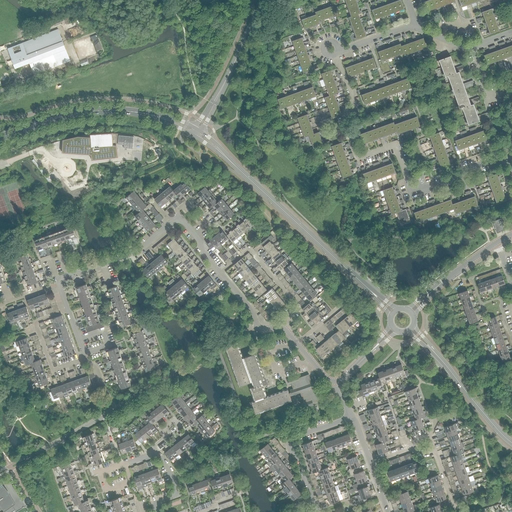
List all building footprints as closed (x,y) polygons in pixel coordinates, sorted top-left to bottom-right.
[(358,2),(357,0),(346,4),(348,9),(353,7),(354,10),(359,8),(357,3),(358,2)] [(396,1),(399,11),(404,9),(400,0),(398,0),(399,0),(396,1)] [(431,10),(427,0),(422,2),(426,12),(427,13),(428,12),(428,11),(431,10)] [(436,9),(432,0),(428,0),(427,0),(431,10),(434,9),(434,10),(436,9)] [(441,7),(438,0),(432,0),(436,9),(438,9),(438,8),(441,7)] [(391,2),(394,13),(399,11),(396,1),(393,2),(393,1),(391,2)] [(386,4),(390,14),(394,13),(391,2),(389,3),(386,4)] [(381,5),(385,16),(390,14),(386,4),(383,6),(383,5),(381,5)] [(379,7),(376,8),(380,18),(385,16),(381,5),(379,6),(379,7)] [(332,6),(327,7),(331,18),(333,17),(333,16),(336,15),(332,6)] [(329,18),(329,19),(331,18),(327,7),(323,9),(324,14),(321,15),(323,20),(329,18)] [(361,11),(360,11),(359,8),(354,10),(353,7),(348,9),(351,16),(358,14),(361,13),(361,12),(361,11)] [(375,20),(380,18),(376,8),(373,9),(373,8),(371,9),(372,10),(371,10),(375,20)] [(482,14),(483,17),(488,15),(489,18),(494,16),(496,15),(495,12),(493,13),(491,8),(482,12),(481,13),(481,14),(482,14)] [(323,9),(315,12),(316,14),(319,23),(319,22),(321,22),(321,21),(323,20),(321,15),(324,14),(323,9)] [(316,14),(311,16),(315,27),(317,26),(317,25),(320,24),(319,22),(319,23),(316,14)] [(358,14),(351,16),(349,17),(349,18),(348,18),(348,20),(349,19),(350,22),(360,18),(358,14)] [(485,25),(496,21),(494,16),(489,18),(488,15),(483,17),(485,23),(484,23),(485,25)] [(315,27),(311,16),(306,18),(310,28),(312,27),(313,28),(315,27)] [(307,29),(310,28),(306,18),(301,19),(305,29),(305,30),(307,30),(307,29)] [(362,23),(360,18),(350,22),(351,25),(350,25),(351,27),(362,23)] [(498,26),(496,21),(485,25),(486,27),(487,27),(488,29),(498,26)] [(360,33),(365,31),(362,23),(351,27),(352,29),(353,32),(358,30),(360,33)] [(499,31),(498,26),(488,29),(489,32),(488,33),(489,34),(490,34),(499,31)] [(356,40),(366,36),(365,31),(360,33),(358,30),(353,32),(356,38),(355,38),(355,40),(356,39),(356,40)] [(22,43),(8,49),(14,64),(28,59),(34,74),(48,69),(56,66),(70,61),(60,34),(24,48),(22,43)] [(293,46),(303,42),(302,40),(303,39),(302,38),(301,38),(292,41),(293,46)] [(420,38),(418,39),(422,49),(427,48),(423,38),(420,39),(420,38)] [(416,40),(413,41),(415,46),(412,47),(414,52),(422,49),(418,39),(416,39),(416,40)] [(407,43),(405,43),(409,54),(414,52),(412,47),(415,46),(413,41),(408,43),(407,43)] [(303,42),(293,46),(295,51),(306,47),(305,45),(304,45),(303,42)] [(397,44),(395,44),(399,55),(403,53),(401,46),(400,43),(397,45),(397,44)] [(401,46),(403,53),(404,56),(409,54),(405,43),(403,44),(404,45),(401,46)] [(393,46),(390,47),(392,52),(389,53),(391,58),(399,55),(395,44),(393,45),(393,46)] [(511,56),(507,45),(505,46),(506,47),(503,48),(507,58),(511,56)] [(306,47),(295,51),(297,56),(307,52),(306,49),(307,49),(306,47)] [(384,48),(382,49),(386,60),(391,58),(389,53),(392,52),(390,47),(385,49),(384,48)] [(500,49),(500,48),(498,49),(502,60),(507,58),(503,48),(500,49)] [(381,61),(386,60),(382,49),(380,50),(381,50),(378,51),(381,61)] [(502,60),(498,49),(496,50),(493,51),(497,61),(502,60)] [(492,63),(497,61),(493,51),(490,52),(488,52),(492,63)] [(307,52),(297,56),(299,60),(309,57),(309,55),(308,55),(307,52)] [(487,65),(492,63),(488,52),(486,53),(487,54),(483,55),(487,65)] [(465,88),(474,85),(472,80),(463,83),(459,72),(466,70),(464,64),(455,68),(450,56),(439,60),(445,77),(448,76),(459,109),(462,108),(468,125),(489,117),(487,112),(478,116),(474,104),(480,102),(478,97),(469,100),(465,88)] [(310,59),(309,57),(299,60),(300,65),(305,64),(306,66),(311,65),(309,59),(310,59)] [(370,59),(367,60),(371,69),(376,67),(372,58),(372,57),(370,58),(370,59)] [(361,62),(358,63),(359,68),(356,69),(358,74),(366,71),(362,60),(360,61),(361,62)] [(366,71),(371,69),(367,60),(365,61),(364,60),(362,60),(366,71)] [(352,64),(350,65),(353,76),(358,74),(356,69),(359,68),(358,63),(352,65),(352,64)] [(306,66),(305,64),(300,65),(303,73),(313,70),(313,69),(314,69),(313,67),(312,67),(311,65),(306,66)] [(349,77),(353,76),(350,65),(348,66),(345,68),(349,77)] [(331,70),(321,74),(323,79),(327,77),(329,80),(334,78),(332,72),(332,70),(331,70)] [(327,77),(323,79),(326,86),(336,82),(335,80),(335,81),(334,78),(329,80),(327,77)] [(405,79),(403,80),(406,90),(411,88),(408,78),(407,78),(407,77),(405,78),(405,79)] [(398,81),(401,92),(406,90),(403,80),(400,81),(400,80),(398,81)] [(393,83),(396,93),(401,92),(398,81),(395,81),(396,82),(393,83)] [(336,82),(326,86),(327,91),(337,87),(336,85),(337,84),(336,82)] [(390,84),(390,83),(388,84),(392,95),(396,93),(393,83),(390,84)] [(392,95),(388,84),(386,85),(386,86),(383,87),(387,97),(392,95)] [(310,88),(307,89),(311,99),(316,97),(312,87),(312,86),(309,87),(310,88)] [(338,90),(337,87),(327,91),(329,96),(335,94),(339,93),(339,92),(340,92),(339,90),(338,90)] [(381,88),(380,87),(378,88),(382,98),(387,97),(383,87),(381,88)] [(377,89),(374,90),(375,95),(373,96),(374,101),(382,98),(378,88),(376,88),(377,89)] [(304,89),(302,90),(306,100),(311,99),(307,89),(304,90),(304,89)] [(300,91),(297,92),(299,97),(296,98),(298,103),(306,100),(302,90),(300,90),(300,91)] [(368,91),(366,92),(370,103),(374,101),(373,96),(375,95),(374,90),(368,92),(368,91)] [(292,93),(289,94),(293,105),(298,103),(296,98),(299,97),(297,92),(292,94),(292,93)] [(365,105),(370,103),(366,92),(364,93),(361,95),(365,105)] [(288,95),(285,96),(287,101),(284,102),(286,108),(293,105),(289,94),(288,95)] [(335,94),(329,96),(324,98),(326,103),(336,99),(335,96),(336,96),(335,94)] [(284,102),(287,101),(285,96),(279,98),(277,98),(278,99),(277,99),(281,109),(286,108),(284,102)] [(337,102),(336,99),(326,103),(328,107),(339,103),(338,102),(337,102)] [(339,105),(339,103),(328,107),(329,112),(339,109),(338,106),(339,105)] [(339,109),(329,112),(331,117),(341,113),(342,113),(341,111),(340,111),(339,109)] [(299,123),(309,119),(308,117),(308,116),(308,115),(307,115),(297,118),(299,123)] [(417,116),(411,118),(415,128),(418,127),(418,128),(420,127),(420,126),(417,116)] [(415,128),(411,118),(407,120),(411,131),(413,130),(412,129),(415,128)] [(309,119),(299,123),(300,128),(311,124),(311,122),(310,122),(309,119)] [(411,131),(407,120),(402,122),(403,127),(401,128),(402,133),(409,131),(411,131)] [(394,124),(394,122),(388,124),(390,129),(387,130),(389,135),(395,133),(395,134),(397,133),(394,125),(394,124)] [(403,127),(402,122),(394,124),(394,125),(397,133),(398,135),(398,134),(398,135),(400,135),(400,134),(402,133),(401,128),(403,127)] [(311,124),(300,128),(302,133),(312,129),(311,126),(312,126),(311,124)] [(390,129),(388,124),(381,127),(385,138),(387,137),(386,136),(389,135),(387,130),(390,129)] [(385,138),(381,127),(376,128),(380,138),(382,137),(383,138),(385,138)] [(380,138),(376,128),(371,130),(375,141),(377,140),(377,139),(380,138)] [(313,132),(312,129),(302,133),(304,138),(309,136),(315,134),(314,132),(313,132)] [(375,141),(371,130),(366,132),(368,137),(365,138),(367,143),(373,141),(373,142),(375,141)] [(482,142),(488,140),(484,130),(481,131),(481,130),(479,131),(482,142)] [(477,132),(474,133),(478,143),(482,142),(479,131),(477,131),(477,132)] [(318,132),(315,134),(309,136),(310,141),(315,139),(316,142),(321,140),(319,134),(320,134),(320,132),(319,133),(318,132)] [(368,137),(366,132),(359,135),(362,145),(363,145),(365,145),(364,144),(367,143),(365,138),(368,137)] [(437,142),(442,140),(439,132),(429,136),(428,137),(429,139),(430,138),(431,141),(436,139),(437,142)] [(78,137),(63,140),(62,153),(91,155),(92,160),(117,157),(116,145),(117,134),(112,133),(90,135),(78,137)] [(471,133),(469,134),(473,145),(478,143),(474,133),(471,134),(471,133)] [(468,136),(464,137),(468,147),(473,145),(469,134),(467,135),(468,136)] [(118,135),(118,145),(124,145),(123,148),(132,149),(133,137),(118,135)] [(461,137),(459,138),(463,148),(468,147),(464,137),(462,138),(461,137)] [(458,150),(463,148),(459,138),(457,138),(458,139),(455,140),(458,150)] [(316,142),(315,139),(310,141),(313,149),(323,145),(324,144),(323,143),(322,143),(321,140),(316,142)] [(436,139),(431,141),(433,147),(432,147),(433,149),(443,145),(442,140),(437,142),(436,139)] [(341,143),(331,146),(333,151),(343,148),(342,145),(343,144),(342,143),(341,143)] [(443,145),(433,149),(433,151),(434,151),(435,153),(445,150),(443,145)] [(343,148),(333,151),(334,156),(345,152),(345,150),(344,151),(343,148)] [(445,150),(435,153),(436,156),(436,157),(436,159),(447,155),(445,150)] [(345,152),(334,156),(336,161),(346,157),(345,154),(346,154),(345,152)] [(447,155),(436,159),(437,161),(438,160),(439,163),(449,160),(447,155)] [(346,157),(336,161),(338,166),(349,162),(348,160),(347,160),(346,157)] [(450,164),(449,160),(439,163),(440,166),(439,166),(440,168),(450,164)] [(349,162),(338,166),(340,171),(345,169),(346,171),(351,170),(348,164),(349,164),(349,162)] [(387,165),(390,175),(395,173),(392,163),(391,163),(391,162),(389,163),(390,164),(387,165)] [(452,169),(450,164),(440,168),(440,170),(441,170),(442,173),(452,169)] [(382,166),(386,177),(390,175),(387,165),(384,166),(384,165),(382,166)] [(380,167),(377,168),(381,178),(386,177),(382,166),(380,166),(380,167)] [(374,168),(372,169),(376,180),(381,178),(377,168),(374,169),(374,168)] [(346,171),(345,169),(340,171),(342,178),(352,175),(352,174),(353,174),(352,172),(351,173),(351,170),(346,171)] [(368,172),(371,182),(376,180),(372,169),(370,170),(370,171),(368,172)] [(366,184),(371,182),(368,172),(365,173),(364,172),(363,173),(363,174),(366,184)] [(487,177),(489,182),(499,178),(499,176),(498,177),(497,174),(487,177)] [(489,182),(490,187),(500,183),(499,181),(500,180),(499,178),(489,182)] [(181,184),(187,192),(191,189),(185,181),(181,184)] [(490,187),(492,192),(503,188),(502,186),(501,186),(500,183),(490,187)] [(181,184),(177,187),(183,195),(187,192),(181,184)] [(170,186),(166,190),(172,197),(176,194),(173,191),(170,186)] [(179,198),(183,195),(177,187),(173,191),(176,194),(179,198)] [(197,193),(200,197),(208,191),(205,187),(197,193)] [(384,195),(395,191),(394,190),(392,187),(382,190),(384,195)] [(504,190),(503,188),(492,192),(494,197),(499,195),(500,197),(505,196),(503,190),(504,190)] [(168,201),(172,197),(166,190),(162,193),(168,201)] [(209,190),(208,191),(200,197),(203,201),(213,193),(209,190)] [(137,195),(134,191),(126,197),(129,201),(137,195)] [(395,191),(384,195),(386,200),(396,197),(395,194),(396,194),(395,191)] [(162,193),(158,196),(165,204),(168,201),(162,193)] [(203,201),(206,205),(214,199),(216,197),(213,193),(203,201)] [(129,201),(132,205),(140,199),(137,195),(129,201)] [(472,197),(469,198),(473,208),(478,206),(474,196),(474,195),(472,196),(472,197)] [(499,195),(494,197),(497,204),(506,201),(506,200),(507,200),(507,198),(506,199),(505,196),(500,197),(499,195)] [(161,207),(165,204),(158,196),(154,199),(161,207)] [(396,197),(386,200),(388,205),(398,201),(398,199),(397,199),(396,197)] [(469,198),(464,200),(468,210),(473,208),(469,198)] [(132,205),(135,209),(143,203),(140,199),(132,205)] [(217,202),(214,199),(206,205),(210,209),(214,206),(214,205),(217,202)] [(214,206),(217,209),(225,203),(221,199),(217,202),(214,205),(214,206)] [(446,212),(454,209),(452,203),(450,199),(448,199),(448,200),(445,201),(447,206),(444,207),(446,212)] [(460,212),(468,210),(464,200),(463,199),(459,200),(460,201),(461,206),(459,207),(460,212)] [(398,201),(388,205),(389,210),(399,206),(398,203),(399,203),(398,201)] [(439,202),(437,203),(441,214),(446,212),(444,207),(447,206),(445,201),(440,203),(439,202)] [(452,203),(454,209),(456,214),(460,212),(459,207),(461,206),(460,201),(454,203),(454,202),(452,203)] [(146,206),(143,203),(135,209),(139,213),(142,210),(146,206)] [(228,207),(225,203),(217,209),(220,213),(228,207)] [(433,206),(437,216),(441,214),(437,203),(436,204),(436,205),(433,206)] [(400,209),(399,206),(389,210),(391,215),(396,213),(401,211),(402,210),(401,209),(400,209)] [(423,209),(427,219),(432,217),(428,206),(426,207),(426,208),(423,209)] [(428,206),(432,217),(437,216),(433,206),(430,207),(430,206),(428,206)] [(220,213),(223,217),(231,211),(228,207),(220,213)] [(418,210),(422,221),(427,219),(423,209),(421,210),(420,209),(418,210)] [(134,216),(138,220),(145,214),(142,210),(139,213),(134,216)] [(406,210),(401,211),(396,213),(400,226),(402,225),(403,228),(405,227),(405,228),(412,226),(406,210)] [(417,222),(422,221),(418,210),(416,211),(417,211),(414,213),(417,222)] [(234,214),(231,211),(223,217),(227,221),(234,214)] [(247,217),(245,219),(251,227),(255,224),(246,213),(244,214),(246,216),(247,217)] [(149,217),(145,214),(138,220),(141,224),(149,217)] [(244,220),(241,222),(247,230),(251,227),(245,219),(242,216),(240,217),(242,219),(243,219),(244,220)] [(141,224),(144,228),(152,221),(149,217),(141,224)] [(240,223),(237,225),(244,233),(247,230),(241,222),(238,219),(237,220),(238,222),(239,222),(240,223)] [(497,233),(504,230),(503,227),(504,227),(501,219),(496,220),(496,221),(493,222),(497,233)] [(155,225),(152,221),(144,228),(147,232),(155,225)] [(236,226),(234,228),(240,236),(244,233),(237,225),(235,222),(233,223),(235,225),(236,226)] [(69,225),(64,226),(65,229),(60,231),(59,228),(55,230),(56,233),(51,234),(50,232),(46,233),(47,236),(41,238),(40,235),(36,236),(37,239),(35,240),(38,249),(37,250),(37,252),(41,251),(40,249),(46,247),(47,249),(50,248),(49,246),(55,243),(56,246),(59,244),(59,242),(65,240),(66,242),(69,241),(68,239),(76,236),(72,227),(70,228),(69,225)] [(233,229),(230,231),(237,239),(240,236),(234,228),(231,225),(230,226),(231,228),(232,228),(233,229)] [(233,242),(237,239),(230,231),(228,228),(226,229),(227,231),(228,231),(229,232),(226,234),(233,242)] [(224,242),(228,238),(222,231),(218,234),(224,242)] [(220,245),(224,242),(218,234),(214,237),(220,245)] [(263,247),(266,251),(273,244),(270,241),(274,238),(271,235),(261,243),(263,247)] [(168,244),(167,245),(170,248),(178,242),(181,239),(180,237),(178,239),(178,240),(177,241),(175,238),(172,240),(170,242),(168,244)] [(210,240),(216,248),(220,245),(214,237),(210,240)] [(212,251),(216,248),(210,240),(206,244),(212,251)] [(170,248),(173,252),(181,245),(184,243),(183,241),(181,243),(180,244),(178,242),(170,248)] [(276,248),(273,244),(266,251),(263,253),(262,253),(260,255),(262,257),(266,254),(265,253),(267,252),(269,254),(276,248)] [(173,252),(176,255),(184,249),(187,246),(186,245),(184,246),(184,247),(183,248),(181,245),(173,252)] [(176,255),(179,259),(187,253),(190,250),(189,248),(187,250),(186,251),(184,249),(176,255)] [(269,254),(272,258),(279,252),(276,248),(269,254)] [(179,259),(182,263),(190,256),(193,254),(192,252),(190,254),(189,255),(187,253),(179,259)] [(282,255),(279,252),(272,258),(269,261),(268,260),(266,262),(268,264),(272,261),(271,260),(273,259),(275,262),(282,255)] [(24,284),(27,283),(28,285),(37,282),(38,283),(40,282),(39,279),(37,280),(34,274),(37,273),(35,270),(33,271),(31,264),(33,264),(32,260),(30,261),(27,254),(18,257),(19,260),(16,261),(17,265),(20,264),(22,269),(19,270),(21,274),(24,273),(25,278),(23,279),(24,284)] [(161,254),(157,258),(164,265),(168,262),(161,254)] [(275,262),(278,265),(285,259),(287,257),(284,254),(282,255),(275,262)] [(0,258),(1,259),(0,255),(0,283),(6,281),(5,278),(8,277),(7,273),(4,274),(2,269),(5,268),(3,264),(0,265),(0,263),(0,258)] [(182,263),(185,266),(193,260),(196,257),(195,256),(193,257),(193,258),(192,259),(190,256),(182,263)] [(157,258),(153,261),(160,269),(164,265),(157,258)] [(195,262),(193,260),(185,266),(188,270),(196,263),(199,261),(198,259),(196,261),(195,262)] [(233,265),(236,269),(244,263),(241,259),(233,265)] [(289,263),(285,259),(278,265),(275,268),(274,267),(272,269),(274,271),(278,268),(277,267),(279,266),(281,269),(289,263)] [(153,261),(150,264),(156,272),(160,269),(153,261)] [(188,270),(191,274),(199,267),(202,264),(201,263),(199,264),(199,265),(198,266),(196,263),(188,270)] [(247,267),(244,263),(236,269),(240,273),(247,267)] [(284,270),(287,274),(295,267),(291,263),(284,270)] [(150,264),(146,267),(152,275),(156,272),(150,264)] [(205,268),(204,266),(202,268),(202,269),(201,270),(199,267),(191,274),(194,278),(205,268)] [(148,278),(152,275),(146,267),(142,270),(148,278)] [(240,273),(243,277),(250,270),(247,267),(240,273)] [(298,271),(295,267),(287,274),(290,277),(298,271)] [(254,274),(250,270),(243,277),(246,281),(254,274)] [(290,277),(293,281),(301,275),(298,271),(290,277)] [(246,281),(249,285),(257,278),(254,274),(246,281)] [(304,279),(301,275),(293,281),(296,285),(304,279)] [(502,275),(495,278),(499,286),(505,284),(502,275)] [(208,276),(204,279),(211,287),(213,289),(217,286),(215,284),(208,276)] [(260,282),(257,278),(249,285),(252,288),(260,282)] [(495,278),(490,280),(493,288),(499,286),(495,278)] [(184,290),(188,287),(182,279),(178,282),(184,290)] [(211,287),(204,279),(200,282),(207,290),(211,287)] [(296,285),(300,289),(307,282),(304,279),(296,285)] [(490,280),(484,282),(487,290),(493,288),(490,280)] [(180,293),(184,290),(178,282),(174,285),(180,293)] [(203,293),(207,290),(200,282),(197,285),(203,293)] [(252,288),(256,292),(263,286),(260,282),(252,288)] [(310,286),(307,282),(300,289),(303,293),(310,286)] [(487,290),(484,282),(478,284),(481,293),(487,290)] [(76,286),(74,287),(75,290),(77,289),(79,296),(77,296),(78,300),(81,299),(83,305),(81,306),(82,309),(84,308),(86,314),(84,315),(85,318),(87,318),(90,325),(91,325),(94,324),(96,323),(99,322),(98,319),(101,318),(100,314),(97,315),(95,310),(98,309),(96,305),(93,306),(92,300),(94,299),(93,295),(90,296),(88,291),(91,290),(90,286),(87,287),(86,284),(77,287),(76,286)] [(109,292),(106,293),(107,297),(110,296),(112,301),(109,302),(111,306),(114,305),(115,310),(113,311),(114,316),(117,315),(119,320),(116,321),(117,325),(118,325),(120,324),(121,327),(130,323),(131,325),(133,324),(135,323),(134,321),(133,322),(132,320),(130,321),(128,315),(130,314),(129,313),(133,312),(132,310),(129,311),(127,312),(124,306),(127,305),(125,302),(123,296),(122,292),(120,293),(117,285),(115,286),(108,289),(109,292)] [(180,293),(174,285),(170,289),(176,296),(180,293)] [(198,295),(199,296),(203,293),(197,285),(193,289),(198,295)] [(266,290),(263,286),(256,292),(259,296),(266,290)] [(303,293),(306,297),(314,290),(310,286),(303,293)] [(264,295),(267,299),(275,292),(272,288),(264,295)] [(173,300),(176,296),(170,289),(166,292),(173,300)] [(314,290),(306,297),(309,300),(317,294),(314,290)] [(467,290),(459,294),(461,300),(469,297),(467,290)] [(173,300),(166,292),(162,295),(169,303),(173,300)] [(268,304),(270,302),(278,296),(275,292),(267,299),(265,300),(268,304)] [(41,295),(45,305),(49,303),(48,300),(47,297),(46,293),(41,295)] [(40,306),(45,305),(41,295),(37,297),(40,306)] [(270,302),(274,306),(281,300),(278,296),(270,302)] [(35,308),(40,306),(37,297),(32,299),(35,308)] [(469,297),(461,300),(463,306),(471,303),(469,297)] [(30,310),(35,308),(32,299),(27,300),(30,310)] [(285,304),(281,300),(274,306),(277,310),(285,304)] [(302,309),(305,313),(315,305),(314,303),(311,305),(310,303),(302,309)] [(471,303),(463,306),(465,312),(474,309),(471,303)] [(305,313),(302,316),(303,317),(305,316),(305,315),(306,314),(308,317),(318,309),(315,305),(305,313)] [(26,307),(21,308),(25,318),(30,316),(26,307)] [(25,318),(21,308),(17,310),(20,319),(25,318)] [(308,317),(311,320),(319,314),(320,312),(318,309),(308,317)] [(474,309),(465,312),(467,318),(476,315),(474,309)] [(20,319),(17,310),(12,312),(15,321),(20,319)] [(16,324),(15,321),(12,312),(7,313),(10,321),(9,322),(9,323),(10,325),(11,326),(16,324)] [(351,313),(347,316),(353,324),(357,321),(351,313)] [(322,317),(319,314),(311,320),(308,323),(309,324),(311,323),(311,322),(312,321),(314,324),(322,317)] [(51,319),(52,324),(63,320),(62,315),(51,319)] [(476,315),(467,318),(469,324),(478,320),(476,315)] [(350,327),(353,324),(347,316),(343,320),(350,327)] [(495,317),(487,320),(489,326),(498,323),(495,317)] [(56,328),(65,325),(63,320),(52,324),(54,329),(56,328)] [(350,327),(343,320),(339,323),(346,330),(350,327)] [(347,332),(346,330),(339,323),(335,326),(339,330),(344,336),(347,332)] [(498,323),(489,326),(491,332),(500,329),(498,323)] [(56,328),(57,333),(67,329),(65,325),(56,328)] [(57,333),(59,337),(68,334),(67,329),(57,333)] [(491,332),(493,338),(502,335),(500,329),(491,332)] [(134,347),(135,351),(138,350),(140,355),(137,356),(139,360),(142,359),(143,364),(141,365),(142,369),(145,369),(146,371),(155,368),(156,369),(158,368),(157,365),(155,366),(152,360),(155,359),(153,356),(151,356),(149,350),(151,350),(151,348),(155,347),(154,345),(148,347),(146,341),(148,340),(147,337),(145,338),(142,330),(133,334),(133,336),(131,337),(132,341),(135,340),(137,346),(134,347)] [(339,330),(335,333),(341,341),(345,338),(344,336),(339,330)] [(341,341),(335,333),(331,336),(338,344),(341,341)] [(68,334),(59,337),(57,338),(59,343),(61,342),(70,339),(68,334)] [(493,338),(495,344),(504,341),(502,335),(493,338)] [(331,336),(327,340),(334,347),(338,344),(331,336)] [(17,347),(19,346),(28,342),(27,338),(17,341),(15,342),(17,347)] [(61,342),(62,347),(72,343),(70,339),(61,342)] [(327,340),(324,343),(330,350),(334,347),(327,340)] [(495,344),(498,350),(506,346),(504,341),(495,344)] [(28,342),(19,346),(20,351),(30,347),(28,342)] [(292,401),(290,396),(300,393),(299,391),(294,393),(292,389),(290,390),(291,393),(289,393),(287,389),(267,396),(260,379),(264,377),(258,361),(259,361),(256,353),(243,358),(237,342),(224,347),(239,387),(251,382),(253,387),(249,388),(254,401),(251,402),(256,414),(292,401)] [(73,348),(72,343),(62,347),(64,351),(73,348)] [(324,343),(320,346),(326,354),(330,350),(324,343)] [(322,357),(326,354),(320,346),(316,349),(322,357)] [(498,350),(500,356),(508,352),(506,346),(498,350)] [(20,351),(22,355),(32,352),(30,347),(20,351)] [(108,351),(108,349),(105,350),(107,353),(109,353),(111,359),(109,360),(110,363),(112,362),(114,368),(112,369),(113,372),(115,372),(117,378),(115,378),(117,382),(119,381),(121,388),(131,385),(130,382),(133,381),(131,377),(128,378),(126,373),(129,372),(128,368),(125,369),(123,364),(126,363),(124,358),(122,359),(120,354),(123,353),(121,349),(118,350),(117,347),(108,351)] [(75,353),(73,348),(64,351),(62,352),(64,357),(66,356),(75,353)] [(22,355),(24,360),(33,357),(32,352),(22,355)] [(508,352),(500,356),(502,362),(511,359),(508,352)] [(26,365),(31,363),(35,361),(33,357),(24,360),(26,365)] [(31,363),(32,367),(42,364),(40,359),(35,361),(31,363)] [(396,366),(400,376),(404,374),(401,364),(398,365),(397,364),(396,365),(396,366)] [(391,366),(391,368),(392,368),(395,377),(400,376),(396,366),(393,367),(393,366),(391,366)] [(386,368),(387,369),(390,379),(395,377),(392,368),(391,368),(389,369),(388,367),(386,368)] [(390,379),(387,369),(384,370),(383,369),(382,370),(382,371),(386,381),(386,383),(391,381),(390,379)] [(377,371),(379,378),(381,382),(386,381),(382,371),(379,372),(379,371),(377,371)] [(299,391),(300,393),(304,406),(322,400),(321,399),(323,399),(317,382),(312,384),(308,374),(289,380),(288,383),(289,385),(291,384),(292,389),(294,393),(299,391)] [(83,377),(87,386),(91,385),(91,383),(90,381),(89,378),(88,375),(83,377)] [(83,377),(79,379),(82,388),(87,386),(83,377)] [(374,378),(375,380),(378,389),(383,387),(381,382),(379,378),(376,379),(376,378),(374,378)] [(79,379),(74,380),(77,390),(82,388),(79,379)] [(369,380),(370,381),(373,391),(378,389),(375,380),(372,381),(371,379),(369,380)] [(74,380),(69,382),(73,392),(77,390),(74,380)] [(365,382),(365,383),(369,393),(369,394),(374,393),(373,391),(370,381),(367,382),(366,381),(365,382)] [(69,382),(64,384),(68,393),(73,392),(69,382)] [(360,385),(362,390),(364,394),(369,393),(365,383),(362,384),(362,383),(360,383),(360,385)] [(69,396),(68,393),(64,384),(60,385),(63,395),(64,398),(69,396)] [(60,385),(55,387),(59,397),(63,395),(60,385)] [(58,397),(59,397),(55,387),(50,389),(51,392),(49,393),(52,400),(54,401),(59,399),(58,397)] [(405,391),(407,396),(417,393),(416,393),(415,390),(417,389),(416,388),(415,388),(405,391)] [(173,406),(174,405),(182,399),(182,398),(180,396),(184,393),(182,392),(171,401),(173,403),(172,404),(173,406)] [(407,396),(409,401),(418,397),(417,394),(419,394),(418,392),(416,393),(417,393),(407,396)] [(176,410),(177,409),(185,403),(185,402),(183,400),(187,397),(185,396),(182,398),(182,399),(174,405),(176,407),(175,408),(176,410)] [(409,401),(410,406),(420,402),(419,399),(420,399),(420,397),(418,397),(409,401)] [(184,410),(188,406),(186,404),(190,401),(189,400),(185,402),(185,403),(177,409),(179,411),(178,412),(179,414),(180,413),(184,410)] [(155,404),(158,407),(164,415),(167,413),(168,414),(169,413),(162,404),(159,406),(157,402),(155,404)] [(410,406),(412,410),(422,407),(420,404),(422,403),(421,402),(420,402),(410,406)] [(188,406),(184,410),(180,413),(182,415),(181,416),(182,418),(183,417),(191,410),(190,408),(193,405),(192,404),(188,406)] [(165,416),(164,415),(158,407),(155,409),(153,405),(151,407),(154,410),(160,418),(163,416),(164,417),(165,416)] [(413,413),(414,415),(423,412),(423,411),(422,409),(424,408),(423,406),(422,407),(412,410),(409,411),(411,414),(413,413)] [(370,409),(368,410),(369,413),(368,414),(368,416),(370,415),(379,412),(377,407),(370,409)] [(161,419),(160,418),(154,410),(151,412),(149,408),(147,410),(150,413),(156,421),(159,419),(160,420),(161,419)] [(185,422),(187,421),(195,414),(194,414),(193,412),(196,409),(195,408),(191,410),(183,417),(185,419),(184,420),(185,422)] [(425,411),(423,411),(423,412),(414,415),(415,420),(422,417),(422,418),(425,416),(424,413),(425,413),(425,411)] [(143,413),(150,422),(152,424),(155,422),(156,424),(157,422),(156,421),(150,413),(148,415),(145,412),(143,413)] [(198,418),(196,416),(199,413),(198,412),(194,414),(195,414),(187,421),(189,423),(187,424),(189,426),(190,425),(194,422),(198,418)] [(196,426),(197,426),(197,425),(205,419),(203,417),(206,414),(205,412),(198,418),(194,422),(196,424),(195,425),(196,426)] [(370,420),(371,420),(381,416),(379,412),(370,415),(371,418),(369,418),(370,420)] [(197,425),(197,426),(199,428),(198,429),(199,430),(200,429),(208,423),(206,421),(210,418),(208,416),(205,419),(197,425)] [(383,421),(381,416),(371,420),(372,423),(371,423),(372,425),(373,424),(383,421)] [(422,419),(422,418),(422,417),(415,420),(411,421),(412,426),(422,423),(421,420),(422,419)] [(143,421),(146,425),(153,433),(154,434),(157,431),(157,430),(152,424),(150,422),(148,424),(145,420),(143,421)] [(202,434),(203,433),(211,427),(209,425),(213,422),(211,420),(208,423),(200,429),(202,432),(201,433),(202,434)] [(373,430),(375,429),(384,426),(383,421),(373,424),(374,427),(373,428),(373,430)] [(423,422),(422,423),(412,426),(414,431),(424,428),(423,424),(424,424),(423,422)] [(444,427),(446,432),(456,429),(460,427),(458,422),(454,424),(444,427)] [(152,435),(154,434),(153,433),(146,425),(144,427),(141,423),(139,425),(142,428),(149,436),(151,434),(152,435)] [(211,427),(203,433),(205,436),(204,437),(205,438),(206,437),(214,431),(212,429),(216,426),(215,424),(211,427)] [(135,428),(138,431),(145,439),(147,437),(148,438),(150,437),(149,436),(142,428),(140,430),(137,426),(135,428)] [(386,430),(384,426),(375,429),(376,432),(374,433),(375,434),(376,434),(386,430)] [(457,433),(456,429),(446,432),(448,437),(457,433)] [(132,436),(133,439),(134,443),(138,440),(141,442),(143,440),(144,441),(146,440),(145,439),(138,431),(136,433),(133,430),(131,431),(132,432),(132,433),(131,434),(132,436)] [(377,439),(378,438),(388,435),(386,430),(376,434),(378,437),(376,437),(377,439)] [(80,440),(83,439),(85,444),(82,445),(84,449),(86,448),(88,454),(86,455),(87,459),(90,458),(92,463),(89,464),(90,467),(104,462),(102,462),(99,454),(101,454),(100,452),(99,453),(96,445),(97,444),(97,443),(95,443),(92,435),(94,435),(93,433),(83,437),(82,436),(79,437),(80,440)] [(459,438),(457,433),(448,437),(449,441),(459,438)] [(188,434),(184,437),(191,445),(195,442),(188,434)] [(349,434),(344,436),(347,445),(352,443),(349,434)] [(389,440),(388,435),(378,438),(379,441),(378,442),(378,444),(385,441),(389,440)] [(134,443),(133,439),(130,440),(128,436),(126,436),(128,441),(131,450),(134,449),(135,450),(137,450),(136,448),(134,443)] [(347,445),(344,436),(339,437),(342,447),(347,445)] [(121,438),(123,442),(127,452),(130,451),(130,452),(132,451),(131,450),(128,441),(125,442),(124,437),(121,438)] [(180,440),(187,448),(191,445),(184,437),(180,440)] [(339,437),(334,439),(338,449),(342,447),(339,437)] [(449,441),(451,446),(461,443),(459,438),(449,441)] [(127,453),(127,452),(123,442),(120,443),(119,439),(117,440),(122,453),(125,452),(125,454),(127,453)] [(330,441),(333,450),(338,449),(334,439),(330,441)] [(180,440),(176,443),(183,451),(187,448),(180,440)] [(302,450),(304,449),(313,446),(312,441),(302,444),(303,448),(302,448),(302,450)] [(333,450),(330,441),(325,442),(328,452),(333,450)] [(375,445),(377,450),(386,446),(385,441),(378,444),(375,445)] [(461,443),(451,446),(453,451),(462,447),(465,447),(463,442),(461,443)] [(172,447),(179,455),(183,451),(176,443),(172,447)] [(259,450),(263,454),(271,448),(267,444),(259,450)] [(304,455),(305,454),(315,451),(313,446),(304,449),(305,452),(303,453),(304,455)] [(388,451),(386,446),(377,450),(378,454),(388,451)] [(172,447),(168,450),(175,458),(179,455),(172,447)] [(464,452),(462,447),(453,451),(454,456),(460,454),(463,453),(464,452)] [(263,454),(266,458),(274,452),(271,448),(263,454)] [(175,458),(168,450),(164,453),(171,461),(175,458)] [(317,455),(315,451),(305,454),(307,457),(305,458),(306,459),(307,459),(317,455)] [(266,458),(269,462),(277,456),(274,452),(266,458)] [(460,454),(454,456),(450,457),(452,462),(461,458),(464,457),(463,453),(460,454)] [(307,464),(309,463),(318,460),(317,455),(307,459),(308,462),(307,462),(307,464)] [(347,459),(348,464),(358,461),(356,456),(352,458),(351,455),(344,457),(345,460),(347,459)] [(269,462),(272,466),(280,459),(277,456),(269,462)] [(463,463),(461,458),(452,462),(454,466),(463,463)] [(269,468),(273,472),(283,463),(280,459),(269,468)] [(320,465),(318,460),(309,463),(310,466),(308,467),(309,469),(311,468),(310,468),(320,465)] [(360,466),(358,461),(348,464),(350,469),(348,470),(349,472),(356,470),(355,467),(360,466)] [(85,493),(84,493),(83,489),(80,490),(78,485),(81,484),(80,480),(77,481),(75,475),(78,474),(76,470),(73,471),(71,466),(74,465),(73,462),(60,467),(61,467),(64,475),(63,475),(63,477),(64,476),(67,484),(66,485),(66,486),(68,486),(71,494),(69,494),(70,496),(71,495),(74,503),(73,504),(73,505),(78,503),(81,511),(80,511),(92,511),(95,511),(94,507),(91,508),(89,502),(92,501),(90,497),(87,498),(88,500),(84,501),(82,494),(85,493)] [(415,462),(411,463),(414,473),(419,471),(415,462)] [(286,467),(283,463),(273,472),(276,476),(278,474),(278,473),(286,467)] [(414,473),(411,463),(406,465),(409,475),(414,473)] [(463,463),(454,466),(455,471),(465,468),(463,463)] [(312,473),(318,471),(322,469),(320,465),(310,468),(311,468),(312,471),(310,472),(311,473),(312,473)] [(406,465),(401,467),(405,476),(409,475),(406,465)] [(278,473),(278,474),(281,477),(289,471),(286,467),(278,473)] [(328,467),(322,469),(318,471),(320,475),(329,472),(328,467)] [(405,476),(401,467),(396,468),(400,478),(405,476)] [(158,468),(153,470),(156,480),(157,480),(158,482),(162,481),(164,480),(164,478),(162,479),(161,478),(158,468)] [(396,468),(392,470),(395,480),(400,478),(396,468)] [(465,468),(455,471),(457,476),(466,472),(465,468)] [(153,470),(148,472),(152,481),(156,480),(153,470)] [(354,474),(356,479),(365,476),(363,470),(357,473),(356,470),(349,472),(350,475),(354,474)] [(395,480),(392,470),(387,472),(390,481),(395,480)] [(292,475),(289,471),(281,477),(279,479),(282,483),(288,478),(289,478),(292,475)] [(148,472),(143,473),(147,483),(152,481),(148,472)] [(320,475),(321,480),(331,477),(329,472),(320,475)] [(457,476),(459,481),(468,477),(466,472),(457,476)] [(147,483),(143,473),(139,475),(142,485),(143,487),(148,486),(147,483)] [(229,474),(225,475),(228,485),(233,483),(229,474)] [(134,477),(134,478),(137,487),(138,489),(143,487),(142,485),(139,475),(134,477)] [(215,479),(219,488),(223,487),(220,477),(219,475),(215,477),(215,479)] [(220,477),(223,487),(228,485),(225,475),(220,477)] [(428,478),(430,483),(439,480),(437,475),(428,478)] [(367,480),(365,476),(356,479),(357,483),(352,485),(353,488),(360,486),(359,483),(367,480)] [(333,481),(331,477),(321,480),(323,485),(333,481)] [(459,481),(460,485),(470,482),(468,477),(459,481)] [(280,484),(284,488),(292,482),(289,478),(288,478),(282,483),(280,484)] [(207,479),(202,481),(206,491),(211,489),(207,479)] [(219,488),(215,479),(210,481),(214,490),(219,488)] [(441,484),(439,480),(430,483),(431,488),(441,484)] [(206,491),(202,481),(197,483),(201,492),(202,495),(205,493),(204,491),(206,491)] [(323,485),(325,489),(334,486),(333,481),(323,485)] [(196,494),(193,484),(192,482),(187,483),(191,496),(196,494)] [(295,486),(292,482),(284,488),(287,492),(295,486)] [(472,486),(470,482),(460,485),(462,490),(472,486)] [(196,494),(201,492),(197,483),(193,484),(196,494)] [(431,493),(433,492),(443,489),(441,484),(431,488),(432,491),(431,491),(431,493)] [(13,504),(11,501),(9,494),(7,490),(2,485),(0,485),(0,511),(1,511),(3,511),(13,504)] [(287,492),(290,496),(298,490),(295,486),(287,492)] [(336,491),(334,486),(325,489),(326,494),(336,491)] [(358,490),(359,495),(369,491),(367,486),(361,489),(360,486),(353,488),(354,491),(358,490)] [(473,491),(472,486),(462,490),(464,495),(473,491)] [(444,494),(443,489),(433,492),(435,497),(444,494)] [(301,494),(298,490),(290,496),(293,500),(301,494)] [(326,494),(328,499),(338,495),(336,491),(326,494)] [(371,496),(369,491),(359,495),(361,499),(356,501),(357,504),(363,502),(362,499),(371,496)] [(399,499),(409,496),(407,491),(398,495),(399,499)] [(446,499),(444,494),(435,497),(436,502),(437,502),(438,504),(438,505),(439,504),(444,503),(443,500),(446,499)] [(339,500),(338,495),(328,499),(330,504),(339,500)] [(399,499),(401,504),(411,501),(409,496),(399,499)] [(108,500),(107,500),(106,501),(107,504),(109,503),(111,508),(108,509),(109,511),(123,511),(122,509),(124,508),(123,507),(122,507),(119,499),(120,499),(120,497),(109,501),(108,500)] [(220,503),(221,508),(236,505),(235,500),(220,503)] [(401,504),(403,509),(412,505),(411,501),(401,504)]
